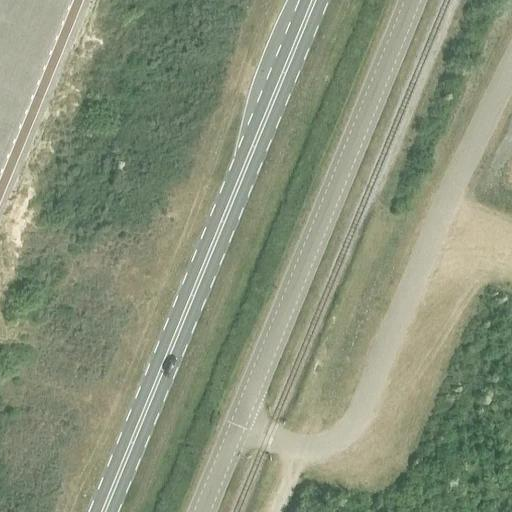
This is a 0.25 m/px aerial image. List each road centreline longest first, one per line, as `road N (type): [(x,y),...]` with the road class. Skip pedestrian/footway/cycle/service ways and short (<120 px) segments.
road 1 (tertiary): [(199,511),(410,0)]
road 2 (primary): [(101,511),(312,0)]
